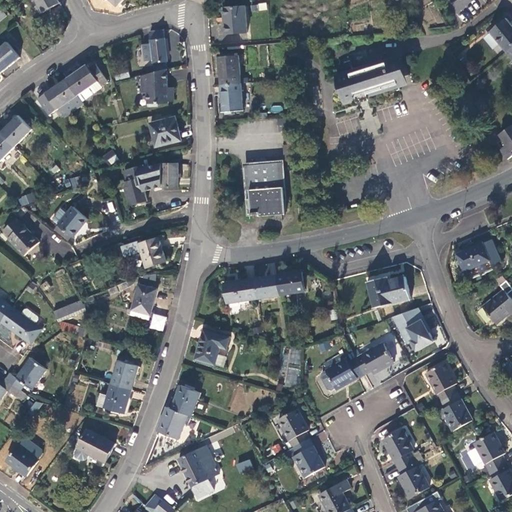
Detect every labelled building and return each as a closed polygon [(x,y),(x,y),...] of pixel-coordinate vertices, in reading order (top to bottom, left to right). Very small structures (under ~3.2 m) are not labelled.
[(45,10),(62,1),(61,0),(38,0),(40,3),(45,10)] [(40,13),(45,10),(40,3),(35,6),(40,13)] [(247,31),(245,5),(224,7),(226,32),(247,31)] [(492,32),(508,52),(511,49),(511,24),(508,19),(492,32)] [(163,30),(150,32),(151,43),(153,59),(153,62),(167,60),(163,30)] [(0,69),(18,55),(7,38),(0,42),(0,69)] [(144,60),(153,59),(151,43),(143,44),(144,60)] [(218,58),(220,84),(240,83),(238,56),(218,58)] [(398,58),(335,76),(342,103),(376,94),(398,87),(395,75),(402,72),(398,58)] [(89,65),(69,79),(80,96),(84,103),(105,88),(104,86),(110,82),(98,64),(92,68),(89,65)] [(117,78),(129,75),(127,65),(114,68),(117,78)] [(167,86),(165,69),(139,75),(141,93),(147,93),(148,107),(158,106),(158,103),(168,102),(168,101),(173,100),(173,90),(167,91),(167,86)] [(80,96),(69,79),(41,97),(52,114),(62,108),(80,96)] [(242,111),(240,83),(220,84),(222,113),(242,111)] [(80,96),(62,108),(67,116),(85,104),(84,103),(80,96)] [(20,115),(2,134),(16,147),(34,129),(20,115)] [(180,139),(175,115),(150,121),(155,145),(180,139)] [(511,127),(502,134),(505,138),(511,149),(511,127)] [(0,163),(16,147),(2,134),(0,135),(0,163)] [(509,145),(503,149),(502,149),(509,160),(511,157),(511,149),(505,138),(504,139),(509,145)] [(103,155),(108,165),(118,160),(113,150),(103,155)] [(128,168),(131,179),(129,179),(126,184),(131,201),(133,200),(134,203),(149,198),(145,184),(148,183),(149,188),(164,184),(164,185),(180,185),(180,161),(164,161),(164,163),(158,163),(151,165),(150,162),(128,168)] [(286,210),(282,163),(243,166),(247,215),(258,214),(258,212),(286,210)] [(72,187),(79,186),(78,177),(71,178),(72,187)] [(32,192),(18,199),(22,207),(36,200),(32,192)] [(88,218),(73,206),(59,225),(74,237),(88,218)] [(304,206),(297,207),(298,219),(305,218),(304,206)] [(26,257),(42,242),(26,224),(25,225),(19,218),(6,231),(12,237),(11,239),(26,257)] [(146,263),(165,257),(157,233),(138,240),(137,236),(122,242),(125,251),(140,246),(146,263)] [(486,241),(461,254),(469,271),(494,257),(486,241)] [(299,268),(276,271),(280,292),(302,289),(299,268)] [(276,271),(254,274),(257,295),(280,292),(276,271)] [(227,299),(257,295),(254,274),(223,278),(227,299)] [(154,286),(155,275),(134,280),(132,281),(134,285),(138,284),(154,286)] [(373,309),(410,299),(405,277),(381,283),(380,278),(367,281),(373,309)] [(125,284),(116,288),(118,293),(127,290),(125,284)] [(147,323),(156,292),(137,287),(129,318),(147,323)] [(117,294),(115,288),(106,292),(109,298),(117,294)] [(511,313),(511,297),(509,293),(505,288),(477,310),(485,321),(491,316),(497,323),(511,312),(511,313)] [(0,319),(0,320),(12,305),(0,296),(0,319)] [(57,320),(82,310),(79,302),(56,312),(57,320)] [(20,312),(12,305),(0,320),(30,342),(41,327),(34,322),(37,318),(36,315),(26,307),(23,307),(20,312)] [(419,308),(393,316),(408,343),(411,341),(417,350),(434,341),(423,319),(424,319),(419,308)] [(163,331),(166,316),(152,314),(149,328),(163,331)] [(232,329),(208,322),(201,352),(220,357),(225,337),(230,338),(232,329)] [(85,332),(58,324),(60,332),(84,339),(85,332)] [(318,344),(321,352),(333,347),(330,340),(318,344)] [(384,343),(356,358),(365,376),(372,372),(374,375),(395,363),(384,343)] [(285,385),(298,387),(302,349),(288,348),(285,385)] [(15,376),(8,372),(4,378),(19,389),(23,383),(31,388),(45,369),(29,357),(15,376)] [(338,391),(365,376),(356,358),(349,362),(348,359),(328,370),(328,371),(337,389),(338,391)] [(428,374),(442,401),(459,392),(455,385),(457,384),(446,363),(428,374)] [(119,364),(112,388),(132,394),(139,369),(119,364)] [(337,389),(328,371),(324,373),(322,377),(329,389),(333,391),(337,389)] [(0,396),(6,389),(20,399),(24,393),(19,389),(4,378),(0,383),(0,396)] [(188,379),(177,404),(194,411),(196,411),(206,387),(188,379)] [(126,417),(132,394),(112,388),(105,411),(126,417)] [(474,421),(459,392),(442,401),(447,409),(444,411),(455,431),(474,421)] [(39,412),(41,402),(33,401),(31,411),(39,412)] [(183,433),(194,411),(177,404),(172,402),(163,425),(183,433)] [(279,421),(294,449),(311,440),(307,432),(309,431),(298,410),(279,421)] [(386,439),(400,467),(416,459),(412,451),(416,449),(405,428),(386,439)] [(114,444),(86,429),(74,451),(73,454),(74,457),(82,461),(84,460),(86,459),(88,455),(104,463),(114,444)] [(479,442),(493,470),(507,463),(504,457),(507,455),(495,433),(479,442)] [(5,460),(26,475),(37,460),(41,453),(41,449),(25,437),(22,438),(17,445),(5,460)] [(326,467),(311,440),(294,449),(297,455),(294,457),(306,478),(326,467)] [(181,458),(201,498),(216,490),(215,488),(210,477),(218,473),(219,472),(206,446),(181,458)] [(246,459),(235,464),(239,472),(250,467),(246,459)] [(431,488),(416,459),(400,467),(404,475),(401,477),(412,497),(431,488)] [(511,496),(511,471),(507,463),(493,470),(498,478),(494,480),(505,501),(511,496)] [(224,483),(218,473),(210,477),(215,488),(224,483)] [(320,495),(329,511),(347,511),(352,510),(344,495),(352,490),(347,480),(320,495)] [(160,495),(151,505),(157,511),(167,502),(160,495)] [(444,511),(439,500),(417,511),(444,511)] [(157,511),(156,511),(177,511),(167,502),(157,511)]
